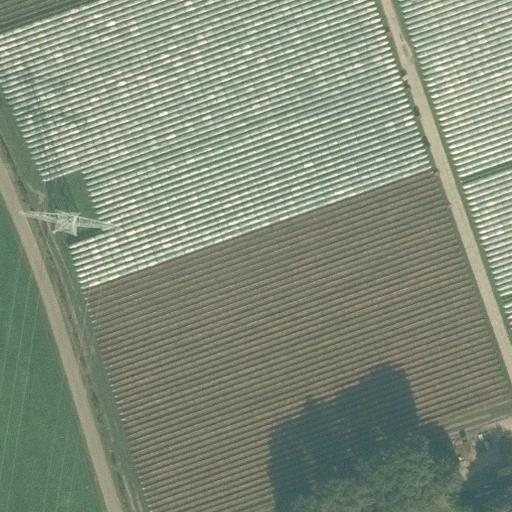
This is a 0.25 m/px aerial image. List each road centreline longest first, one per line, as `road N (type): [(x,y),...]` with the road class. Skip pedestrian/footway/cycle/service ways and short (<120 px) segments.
road 1 (track): [(511,367),(385,0)]
road 2 (unclassified): [(114,511),(38,265),(0,175)]
